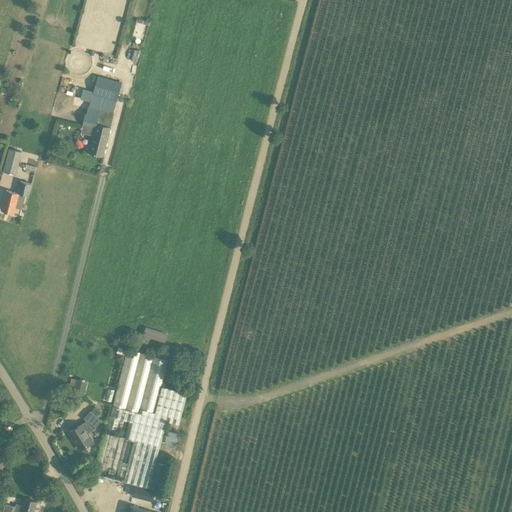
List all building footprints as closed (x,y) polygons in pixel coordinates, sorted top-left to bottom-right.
[(82,124),(95,127),(89,152),(102,155),(110,127),(96,124),(100,110),(101,110),(102,109),(113,112),(116,100),(121,82),(97,75),(92,94),(88,106),(87,110),(85,109),(82,124)] [(19,160),(22,152),(8,148),(2,171),(15,174),(19,160)] [(13,212),(15,207),(21,208),(25,195),(25,194),(29,195),(32,183),(19,180),(17,192),(16,193),(6,190),(1,209),(13,212)] [(143,334),(165,340),(168,332),(146,325),(143,334)] [(95,473),(149,486),(168,416),(180,419),(187,393),(161,386),(168,359),(127,349),(95,473)] [(83,395),(86,382),(76,379),(75,385),(73,393),(83,395)] [(96,427),(94,426),(100,420),(90,410),(84,418),(86,420),(82,422),(83,423),(68,431),(79,449),(93,441),(88,432),(96,427)] [(132,496),(152,501),(155,489),(135,484),(132,496)] [(0,511),(33,511),(36,501),(24,498),(22,505),(15,503),(13,511),(9,511),(11,505),(2,502),(0,508),(0,511)]
